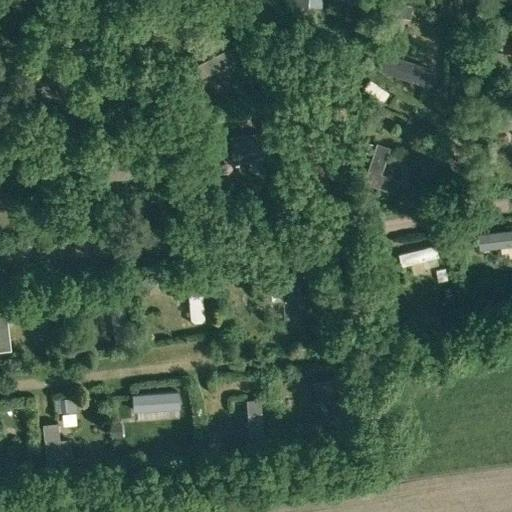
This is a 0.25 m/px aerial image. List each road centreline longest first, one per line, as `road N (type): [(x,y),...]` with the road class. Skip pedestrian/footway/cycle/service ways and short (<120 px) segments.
road 1 (track): [(0,258),(312,229)]
road 2 (track): [(452,210),(455,57),(465,0)]
road 3 (residential): [(312,229),(511,201)]
